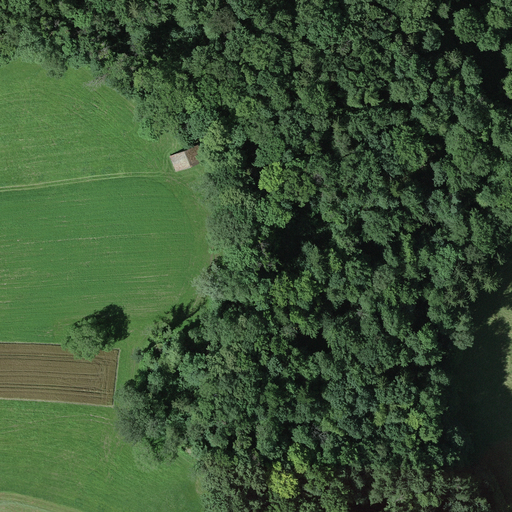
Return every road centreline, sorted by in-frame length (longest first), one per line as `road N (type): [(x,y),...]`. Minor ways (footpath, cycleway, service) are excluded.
road 1 (track): [(305,381),(352,216),(385,145),(408,133),(419,137),(424,166),(422,315),(451,354)]
road 2 (track): [(0,192),(181,177)]
